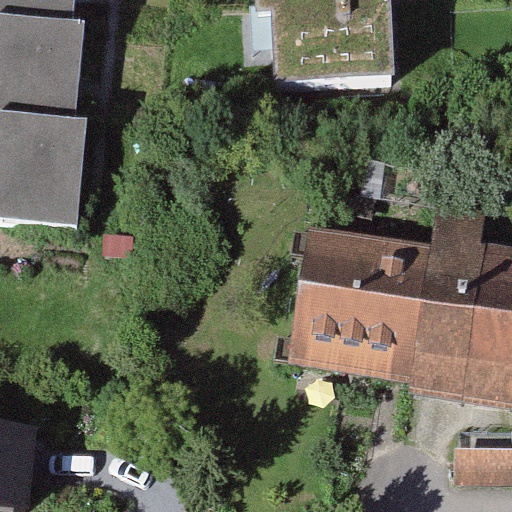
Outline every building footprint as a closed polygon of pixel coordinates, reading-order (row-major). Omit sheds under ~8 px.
[(68,0),(0,0),(0,229),(78,237),(87,138),(72,137),(82,30),(66,28),(68,0)] [(244,0),(246,31),(262,30),(266,100),(399,92),(393,0),(244,0)] [(429,256),(311,239),(292,377),(511,407),(511,257),(484,253),(489,216),(436,208),(429,256)] [(30,511),(38,438),(0,434),(0,511),(30,511)] [(511,445),(461,445),(461,488),(511,487),(511,445)]
